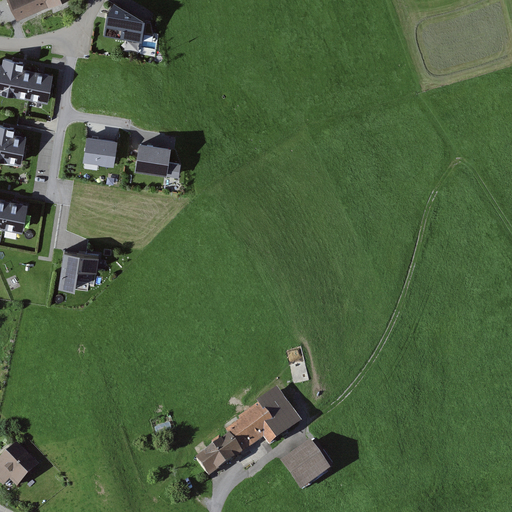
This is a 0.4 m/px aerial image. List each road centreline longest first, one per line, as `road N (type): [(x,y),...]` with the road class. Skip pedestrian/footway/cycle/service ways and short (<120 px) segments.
road 1 (track): [(217,511),(231,481),(304,435),(357,387),(391,335),(429,211),(457,161)]
road 2 (residential): [(74,32),(53,191)]
